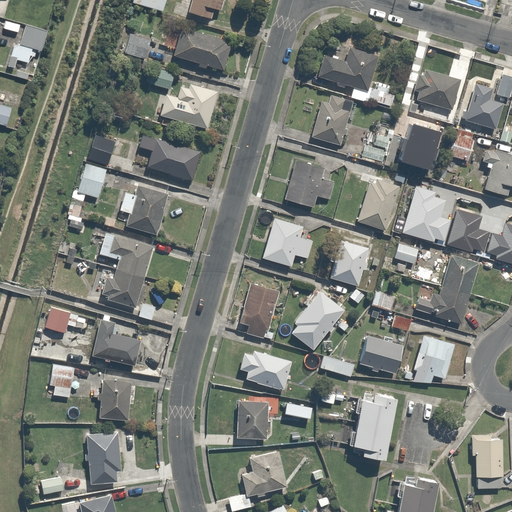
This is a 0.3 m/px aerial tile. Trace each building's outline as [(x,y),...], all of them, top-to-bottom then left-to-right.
[(132,0),(131,3),(162,11),(165,0),(132,0)] [(221,0),(189,0),(186,14),(210,20),(212,12),(218,14),(221,0)] [(26,23),(19,45),(37,51),(40,51),(47,30),(26,23)] [(180,28),(172,57),(223,71),(231,42),(180,28)] [(129,35),(123,54),(144,61),(151,42),(129,35)] [(15,77),(27,81),(37,51),(19,45),(13,43),(6,66),(17,70),(15,77)] [(323,55),(317,77),(352,87),(349,97),(367,102),(379,58),(347,49),(344,60),(323,55)] [(153,66),(147,85),(170,92),(175,73),(153,66)] [(420,75),(415,90),(419,92),(417,100),(452,110),(454,105),(455,105),(458,97),(456,96),(461,80),(426,70),(425,76),(420,75)] [(511,89),(511,77),(503,75),(497,94),(509,98),(511,89)] [(175,102),(184,105),(179,122),(207,130),(218,90),(190,82),(188,90),(179,87),(175,102)] [(492,89),(477,84),(469,113),(464,111),(462,118),(465,119),(465,120),(496,129),(504,104),(489,100),(492,89)] [(329,96),(327,103),(319,101),(310,138),(339,145),(349,109),(342,107),(344,100),(329,96)] [(0,102),(0,125),(5,127),(12,107),(0,102)] [(363,144),(360,157),(382,163),(389,136),(374,132),(370,146),(363,144)] [(474,139),(452,132),(446,156),(468,162),(474,139)] [(151,152),(146,169),(192,182),(200,151),(142,134),(138,148),(151,152)] [(483,162),(488,163),(487,167),(492,168),(486,189),(508,195),(511,185),(511,153),(497,149),(496,153),(486,150),(483,162)] [(313,208),(315,198),(330,201),(334,182),(320,179),(322,168),(293,161),(284,202),(313,208)] [(79,223),(87,195),(99,198),(107,170),(83,163),(76,187),(73,186),(64,219),(79,223)] [(399,186),(370,177),(356,223),(385,232),(399,186)] [(119,213),(127,215),(124,226),(157,235),(168,195),(135,186),(134,193),(125,190),(119,213)] [(416,187),(403,233),(434,242),(435,239),(444,241),(450,220),(441,217),(446,201),(435,197),(436,192),(416,187)] [(458,209),(447,245),(472,252),(473,248),(483,251),(489,232),(479,229),(483,216),(458,209)] [(107,213),(103,224),(118,230),(122,218),(107,213)] [(291,268),(295,256),(308,260),(312,242),(299,238),(303,226),(273,218),(262,260),(291,268)] [(496,259),(511,263),(511,225),(506,224),(502,236),(493,233),(487,253),(497,255),(496,259)] [(135,309),(153,248),(104,234),(98,255),(117,260),(112,277),(105,275),(99,298),(135,309)] [(374,267),(378,252),(339,241),(329,280),(358,287),(364,265),(374,267)] [(399,244),(395,258),(414,264),(419,249),(399,244)] [(451,255),(443,285),(471,293),(480,263),(451,255)] [(398,263),(396,270),(404,272),(406,266),(398,263)] [(248,283),(238,323),(248,325),(245,335),(264,340),(276,290),(248,283)] [(440,295),(433,293),(431,301),(419,297),(415,309),(431,315),(432,311),(437,313),(436,317),(461,324),(471,293),(443,285),(440,295)] [(374,289),(369,306),(388,312),(393,295),(374,289)] [(343,310),(319,290),(292,323),(296,326),(291,332),(311,349),(343,310)] [(141,301),(136,318),(170,326),(174,309),(141,301)] [(83,330),(86,318),(49,308),(43,329),(64,335),(67,326),(83,330)] [(393,313),(389,328),(409,334),(413,318),(393,313)] [(116,324),(99,320),(91,357),(133,367),(140,341),(113,335),(116,324)] [(414,370),(417,371),(414,382),(431,383),(433,376),(444,379),(455,345),(424,336),(414,370)] [(365,337),(358,364),(395,373),(401,346),(365,337)] [(240,371),(247,373),(245,380),(283,389),(289,361),(251,352),(251,356),(244,354),(240,371)] [(321,355),(318,369),(351,377),(354,363),(321,355)] [(66,399),(72,365),(53,362),(49,386),(54,386),(52,396),(66,399)] [(132,383),(101,380),(97,420),(128,422),(132,383)] [(339,395),(322,391),(320,401),(337,405),(339,395)] [(348,448),(364,451),(363,458),(384,462),(396,397),(374,393),(373,402),(357,399),(348,448)] [(268,402),(237,401),(235,438),(265,440),(268,402)] [(301,430),(289,431),(290,442),(302,441),(301,430)] [(116,433),(85,436),(90,486),(114,484),(112,471),(119,470),(116,433)] [(470,453),(475,453),(476,489),(501,489),(501,436),(469,436),(470,453)] [(250,471),(239,474),(245,497),(285,487),(276,451),(247,458),(250,471)] [(393,511),(432,511),(437,482),(415,478),(414,485),(398,482),(393,511)] [(241,493),(226,497),(229,511),(238,511),(246,510),(241,493)] [(328,496),(316,500),(320,511),(332,507),(328,496)] [(114,511),(112,497),(78,502),(79,511),(114,511)]
